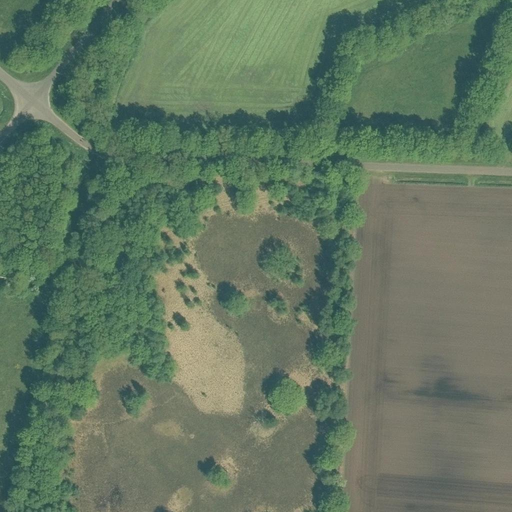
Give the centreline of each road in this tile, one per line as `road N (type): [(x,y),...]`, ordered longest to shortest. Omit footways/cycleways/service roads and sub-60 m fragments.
road 1 (unclassified): [(511,171),(119,158),(78,140),(32,100)]
road 2 (unclassified): [(32,100),(116,0)]
